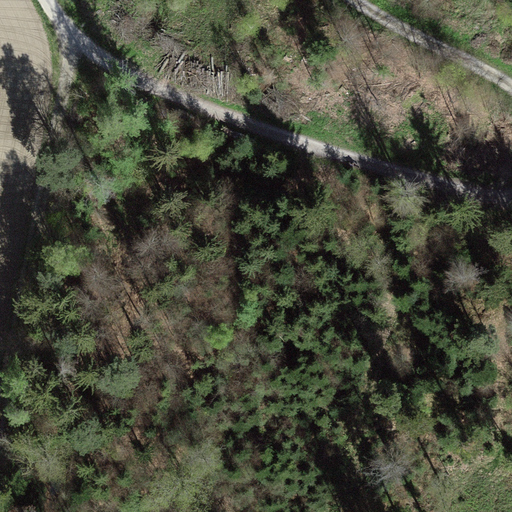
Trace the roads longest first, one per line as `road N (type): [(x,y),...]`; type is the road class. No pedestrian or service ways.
road 1 (track): [(38,0),(74,46),(152,86),(316,148),(511,205)]
road 2 (track): [(74,46),(0,464)]
road 3 (track): [(511,89),(352,0)]
